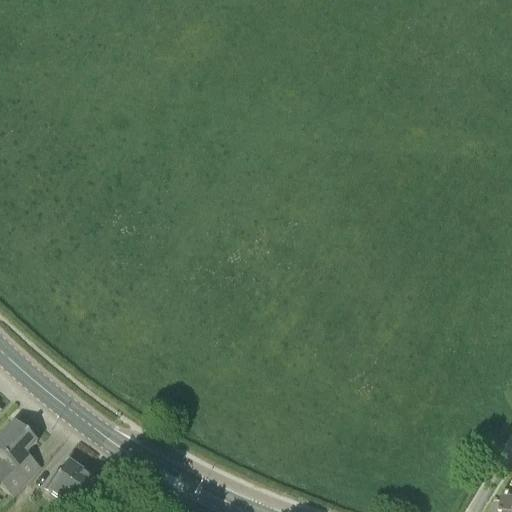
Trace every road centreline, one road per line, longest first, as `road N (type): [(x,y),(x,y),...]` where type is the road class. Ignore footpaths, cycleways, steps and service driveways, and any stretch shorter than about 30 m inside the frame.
road 1 (secondary): [(264,511),(94,430)]
road 2 (secondary): [(94,430),(206,511)]
road 3 (secondary): [(94,430),(0,351)]
